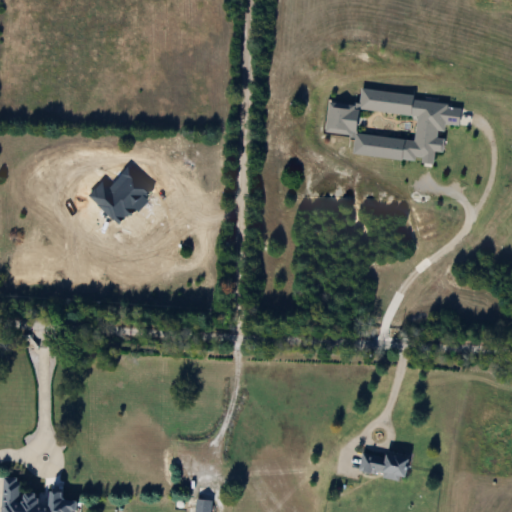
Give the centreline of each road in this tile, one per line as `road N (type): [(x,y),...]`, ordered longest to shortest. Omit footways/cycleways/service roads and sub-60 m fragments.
road 1 (residential): [(511,348),(0,321)]
road 2 (residential): [(235,336),(247,0)]
